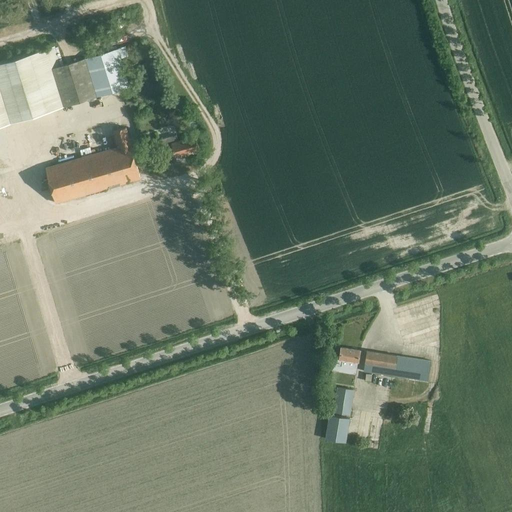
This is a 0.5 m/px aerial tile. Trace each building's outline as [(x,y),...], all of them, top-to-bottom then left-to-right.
[(0,126),(129,86),(117,48),(60,65),(54,46),(0,63),(0,126)] [(84,147),(87,155),(45,167),(56,203),(140,179),(125,127),(113,131),(117,147),(110,149),(107,140),(84,147)] [(175,157),(198,150),(194,135),(171,143),(169,136),(157,140),(165,165),(176,162),(175,157)] [(358,362),(360,349),(341,346),(340,357),(334,356),(333,364),(341,366),(342,359),(358,362)] [(428,380),(431,360),(367,350),(363,371),(428,380)] [(354,387),(357,368),(346,366),(343,386),(354,387)] [(350,414),(354,389),(337,386),(333,411),(350,414)] [(346,442),(350,418),(329,415),(325,438),(346,442)]
